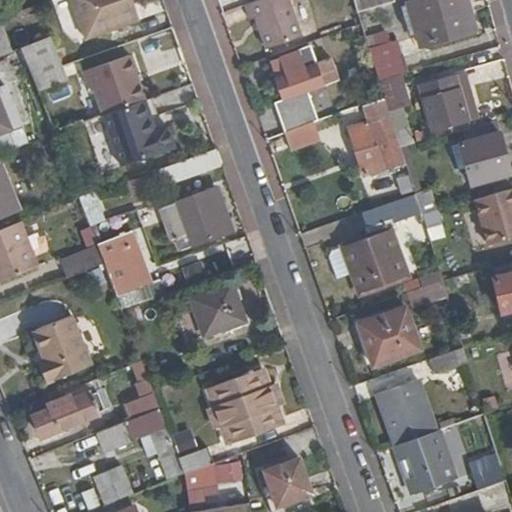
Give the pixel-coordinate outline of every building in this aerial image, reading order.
[(73,0),(74,1),(87,37),(140,19),(142,18),(135,0),(73,0)] [(255,19),(266,50),(301,38),(288,0),(260,0),(244,6),(250,21),(255,19)] [(352,0),(358,15),(395,5),(394,0),(352,0)] [(421,47),(477,32),(468,0),(419,0),(408,3),(421,47)] [(0,58),(13,53),(0,22),(0,58)] [(22,50),(54,134),(83,124),(61,67),(50,37),(22,49),(22,50)] [(266,50),(269,58),(304,46),(301,38),(266,50)] [(379,82),(400,77),(408,74),(397,39),(368,47),(379,82)] [(274,104),(284,133),(315,123),(317,122),(307,93),(325,86),(317,65),(305,70),(298,52),(282,58),(288,75),(277,79),(284,100),(274,104)] [(270,62),(277,79),(288,75),(282,58),(270,62)] [(453,91),(470,86),(466,72),(449,77),(453,91)] [(401,148),(412,145),(401,106),(408,105),(400,77),(379,82),(385,99),(401,148)] [(476,105),(470,86),(453,91),(449,77),(421,85),(434,130),(474,119),(471,106),(476,105)] [(364,177),(406,163),(401,148),(385,99),(364,106),(369,122),(349,128),(364,177)] [(155,133),(144,102),(103,117),(121,168),(175,148),(168,128),(155,133)] [(0,134),(10,131),(0,104),(0,134)] [(479,117),(476,105),(471,106),(474,119),(479,117)] [(315,123),(284,133),(291,151),(321,140),(315,123)] [(0,134),(0,155),(17,149),(10,131),(0,134)] [(511,174),(511,169),(502,133),(461,144),(473,186),(511,174)] [(166,186),(221,165),(215,149),(161,169),(166,186)] [(3,168),(0,169),(0,216),(19,209),(3,168)] [(511,189),(479,200),(492,245),(511,239),(511,189)] [(187,233),(220,221),(209,191),(175,203),(187,233)] [(422,214),(436,210),(431,191),(415,194),(416,195),(419,206),(422,214)] [(103,221),(92,194),(79,199),(90,226),(103,221)] [(419,206),(416,195),(368,212),(375,235),(350,245),(366,292),(410,277),(403,255),(414,251),(409,234),(397,238),(394,226),(401,224),(398,214),(419,206)] [(171,239),(187,233),(175,203),(159,209),(171,239)] [(442,211),(426,216),(435,243),(449,238),(442,211)] [(19,223),(0,230),(0,280),(36,266),(19,223)] [(67,278),(104,263),(97,244),(59,259),(67,278)] [(126,258),(108,265),(123,304),(141,298),(126,258)] [(511,263),(495,268),(509,317),(511,316),(511,263)] [(410,288),(418,306),(447,294),(440,276),(410,288)] [(237,288),(194,303),(207,341),(250,325),(237,288)] [(410,310),(363,327),(378,368),(425,351),(410,310)] [(76,318),(37,334),(48,362),(41,364),(50,387),(96,368),(76,318)] [(474,365),(468,348),(439,359),(445,375),(474,365)] [(172,480),(188,474),(190,474),(218,464),(211,447),(182,457),(164,409),(159,395),(147,364),(141,366),(147,381),(142,382),(147,398),(131,404),(137,420),(100,434),(106,451),(143,437),(151,457),(162,453),(172,480)] [(286,428),(267,373),(228,386),(240,424),(236,427),(240,443),(286,428)] [(383,396),(402,449),(402,448),(419,497),(462,481),(445,433),(440,435),(421,383),(383,396)] [(233,445),(240,443),(236,427),(240,424),(228,386),(220,388),(233,445)] [(83,423),(73,397),(50,405),(52,411),(35,417),(43,439),(83,423)] [(302,460),(266,473),(280,509),(315,496),(302,460)] [(97,476),(109,506),(137,495),(125,465),(97,476)] [(484,493),(511,484),(505,466),(479,475),(484,493)]
